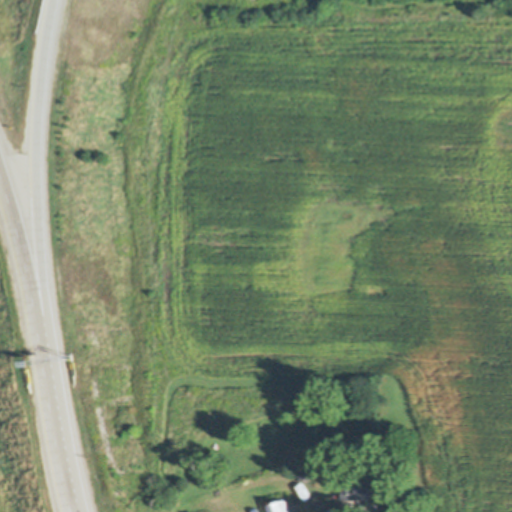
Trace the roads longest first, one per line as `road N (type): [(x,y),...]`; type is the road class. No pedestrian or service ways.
road 1 (motorway): [(52,361),(59,336),(47,182),(66,0)]
road 2 (motorway): [(52,361),(0,149)]
road 3 (motorway): [(74,511),(52,361)]
